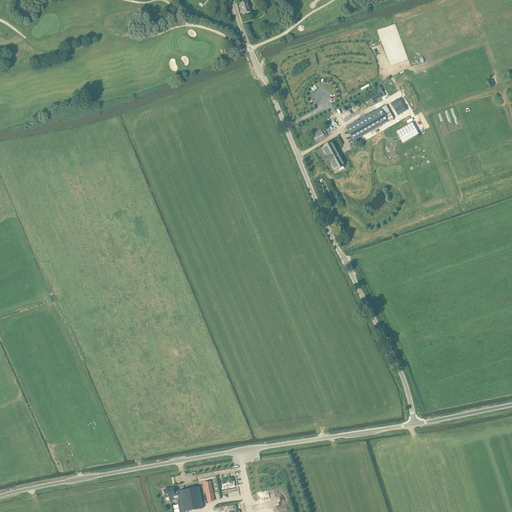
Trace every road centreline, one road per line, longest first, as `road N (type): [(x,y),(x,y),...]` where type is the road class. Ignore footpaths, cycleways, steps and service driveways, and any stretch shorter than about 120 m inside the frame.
road 1 (unclassified): [(415,426),(405,386),(318,210),(231,0)]
road 2 (unclassified): [(0,497),(415,426)]
